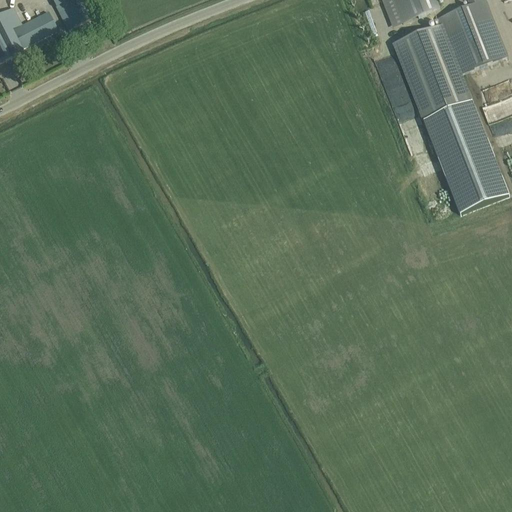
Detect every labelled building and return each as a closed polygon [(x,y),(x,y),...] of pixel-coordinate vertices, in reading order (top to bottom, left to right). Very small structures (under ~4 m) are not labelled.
[(87,0),(52,0),(64,23),(68,32),(96,17),(87,0)] [(394,0),(405,26),(442,10),(437,0),(394,0)] [(465,0),(469,7),(437,20),(440,28),(459,77),(462,76),(508,57),(485,0),(465,0)] [(0,66),(24,54),(22,50),(58,32),(49,13),(22,27),(21,24),(14,11),(13,9),(3,14),(0,15),(0,66)] [(440,28),(393,46),(423,123),(459,217),(510,198),(473,103),(462,76),(459,77),(440,28)]
